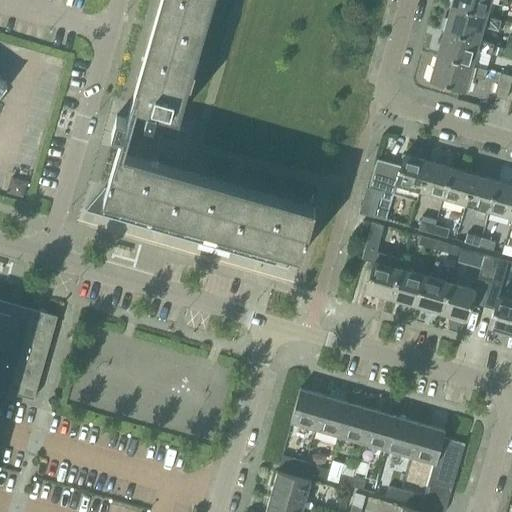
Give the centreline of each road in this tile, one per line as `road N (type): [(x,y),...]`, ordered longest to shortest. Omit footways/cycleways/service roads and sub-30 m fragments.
road 1 (residential): [(45,254),(121,0)]
road 2 (residential): [(511,390),(269,319)]
road 3 (residential): [(511,140),(387,102),(382,87),(408,0)]
road 4 (residential): [(216,511),(269,319)]
road 5 (residential): [(269,319),(82,265)]
road 6 (residential): [(476,511),(511,390)]
